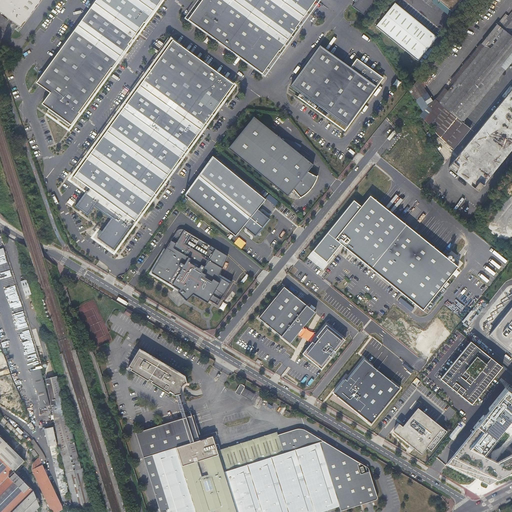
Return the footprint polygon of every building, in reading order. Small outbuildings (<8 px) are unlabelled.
[(0,0),(0,14),(20,29),(42,0),(0,0)] [(96,0),(37,83),(39,85),(50,93),(42,104),(49,109),(48,111),(69,124),(158,0),(96,0)] [(315,0),(200,0),(187,19),(262,73),(278,51),(279,51),(284,44),(286,46),(293,37),(291,35),(296,28),(295,28),(315,0)] [(374,0),(356,0),(351,6),(364,15),(374,0)] [(437,0),(436,1),(451,13),(461,0),(437,0)] [(418,61),(437,38),(395,3),(376,26),(418,61)] [(438,102),(461,122),(511,59),(511,33),(509,31),(511,27),(511,10),(507,16),(504,14),(474,52),(477,54),(438,102)] [(233,84),(173,40),(151,69),(149,68),(143,77),(145,78),(139,86),(199,130),(205,122),(207,124),(213,115),(212,113),(233,84)] [(320,45),(291,86),(300,92),(328,112),(347,126),(382,78),(356,59),(350,67),(320,45)] [(477,54),(474,52),(435,100),(438,102),(477,54)] [(392,85),(396,88),(400,82),(396,79),(392,85)] [(409,90),(423,111),(429,103),(416,83),(409,90)] [(199,130),(139,86),(73,177),(90,189),(88,192),(86,191),(75,207),(82,211),(88,215),(94,206),(112,219),(104,229),(98,238),(114,249),(135,221),(199,130)] [(511,88),(454,160),(449,167),(471,185),(478,191),(511,148),(511,88)] [(328,112),(300,92),(297,97),(343,130),(347,126),(328,112)] [(420,114),(434,130),(452,149),(469,128),(461,122),(438,102),(435,100),(433,98),(429,103),(423,111),(422,112),(420,114)] [(253,116),(229,147),(288,194),(293,188),(301,198),(306,194),(311,188),(315,184),(316,180),(318,177),(306,171),(313,163),(253,116)] [(214,156),(184,193),(236,234),(265,197),(214,156)] [(354,200),(312,251),(326,262),(341,244),(423,310),(458,267),(370,195),(361,206),(354,200)] [(171,239),(152,272),(180,288),(178,289),(187,299),(193,293),(207,302),(209,299),(215,302),(218,304),(230,282),(219,275),(228,254),(185,228),(176,242),(171,239)] [(28,279),(21,281),(26,296),(32,294),(28,279)] [(259,317),(290,342),(316,310),(285,285),(259,317)] [(511,307),(489,335),(511,353),(511,307)] [(464,327),(471,324),(468,316),(461,319),(464,327)] [(394,332),(399,326),(386,317),(382,323),(394,332)] [(326,323),(303,353),(322,368),(346,338),(326,323)] [(446,341),(461,349),(467,339),(453,331),(446,341)] [(444,342),(415,377),(422,382),(451,348),(444,342)] [(503,367),(471,342),(441,379),(472,405),(503,367)] [(130,370),(148,380),(149,379),(152,381),(151,382),(168,393),(169,391),(173,393),(174,395),(173,395),(180,393),(180,390),(180,388),(181,387),(183,385),(184,384),(186,383),(187,383),(185,376),(184,376),(185,376),(183,377),(179,374),(180,373),(163,362),(162,364),(159,362),(160,361),(142,350),(141,352),(139,350),(140,348),(139,348),(127,368),(128,368),(129,367),(131,368),(130,370)] [(398,387),(361,356),(343,378),(341,376),(330,389),(370,422),(398,387)] [(32,369),(29,370),(39,408),(49,405),(39,363),(31,365),(32,369)] [(59,445),(71,508),(86,506),(84,496),(60,375),(44,379),(54,426),(43,428),(47,447),(50,447),(52,457),(55,457),(54,452),(53,446),(59,445)] [(239,384),(235,391),(235,392),(235,393),(238,395),(239,395),(240,395),(240,394),(244,387),(244,386),(241,384),(240,384),(239,384)] [(255,394),(244,388),(240,394),(251,400),(255,394)] [(492,477),(511,470),(511,394),(506,390),(447,463),(492,477)] [(418,408),(402,426),(399,424),(393,431),(422,454),(428,447),(431,450),(447,431),(418,408)] [(212,436),(217,435),(216,431),(198,437),(191,415),(188,416),(195,438),(191,440),(192,442),(212,436)] [(358,462),(306,430),(305,430),(304,430),(303,430),(303,429),(303,430),(302,430),(301,430),(278,437),(278,435),(218,454),(217,451),(220,450),(220,449),(218,444),(215,444),(212,436),(192,442),(191,440),(195,438),(188,416),(135,433),(160,511),(167,511),(319,511),(339,506),(341,511),(376,500),(377,499),(377,498),(377,497),(369,470),(368,470),(369,471),(367,471),(365,466),(359,462),(358,462)] [(217,451),(218,454),(278,435),(278,437),(301,430),(302,430),(303,430),(303,429),(303,430),(304,430),(305,430),(304,429),(302,429),(300,428),(297,429),(295,429),(277,435),(276,432),(220,449),(220,450),(217,451)] [(34,439),(30,441),(40,462),(45,459),(34,439)] [(28,463),(49,511),(58,511),(62,510),(39,459),(28,463)]
